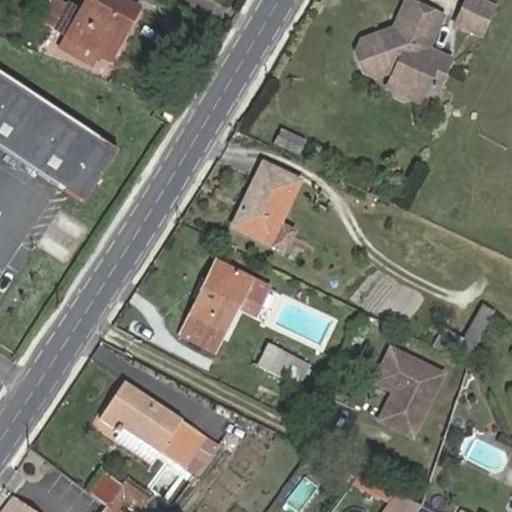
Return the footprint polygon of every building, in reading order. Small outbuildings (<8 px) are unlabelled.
[(52,0),(41,22),(53,30),(67,4),(60,0),(52,0)] [(67,37),(98,55),(110,61),(138,9),(122,0),(86,0),(81,11),(67,37)] [(478,29),(488,6),(475,0),(458,0),(451,16),(478,29)] [(53,30),(67,37),(81,11),(67,4),(53,30)] [(399,40),(391,38),(366,46),(361,55),(367,76),(379,81),(398,72),(433,88),(446,59),(434,53),(450,22),(415,6),(402,29),(406,36),(399,40)] [(399,35),(391,38),(399,40),(406,36),(402,29),(399,35)] [(91,68),(98,55),(67,37),(60,51),(91,68)] [(117,150),(0,73),(0,148),(83,203),(117,150)] [(281,128),(274,143),(300,154),(306,139),(281,128)] [(298,184),(259,165),(231,225),(282,250),(289,234),(277,227),(298,184)] [(179,333),(213,351),(233,310),(238,301),(257,308),(266,290),(214,263),(179,333)] [(238,301),(233,310),(252,319),(257,308),(238,301)] [(492,313),(482,307),(463,340),(472,345),(492,313)] [(370,325),(357,319),(348,338),(361,344),(370,325)] [(461,337),(443,328),(434,345),(451,354),(461,337)] [(211,354),(213,351),(179,333),(177,337),(211,354)] [(308,364),(267,344),(257,364),(297,385),(308,364)] [(441,376),(387,349),(370,383),(390,392),(375,421),(409,438),(441,376)] [(195,431),(122,384),(98,421),(117,434),(119,430),(173,464),(195,431)] [(302,476),(285,502),(299,511),(303,511),(319,488),(302,476)] [(125,478),(120,485),(146,504),(150,497),(125,478)] [(414,511),(417,508),(394,496),(383,511),(414,511)] [(27,511),(12,500),(2,511),(27,511)]
